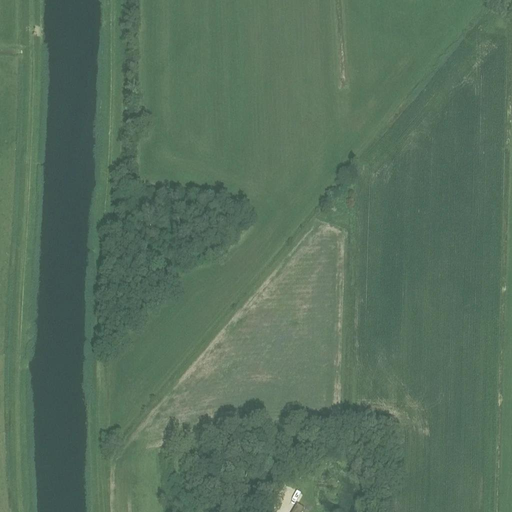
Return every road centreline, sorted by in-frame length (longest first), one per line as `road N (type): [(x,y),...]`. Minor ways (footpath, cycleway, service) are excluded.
road 1 (track): [(33,0),(15,378),(19,511)]
road 2 (track): [(113,0),(96,353),(100,511)]
